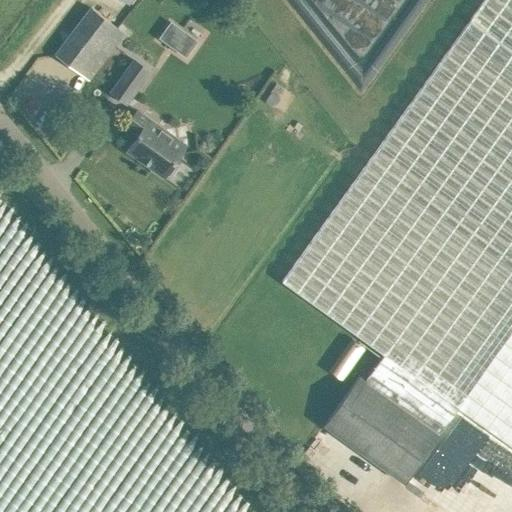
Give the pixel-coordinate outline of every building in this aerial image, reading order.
[(293,265),(282,281),(384,355),(366,381),(359,376),(324,425),(405,483),(458,408),(511,446),(511,0),(483,0),(469,20),(293,265)] [(58,56),(90,80),(125,33),(92,8),(55,55),(57,57),(58,56)] [(154,18),(145,29),(155,36),(156,35),(163,25),(154,18)] [(198,41),(170,21),(158,38),(186,57),(198,41)] [(127,104),(151,70),(134,59),(110,92),(127,104)] [(277,83),(271,92),(280,98),(286,88),(277,83)] [(271,92),(265,102),(274,107),(280,98),(271,92)] [(137,110),(126,126),(138,135),(127,150),(164,177),(186,145),(137,110)] [(349,340),(327,371),(339,379),(361,348),(349,340)]
